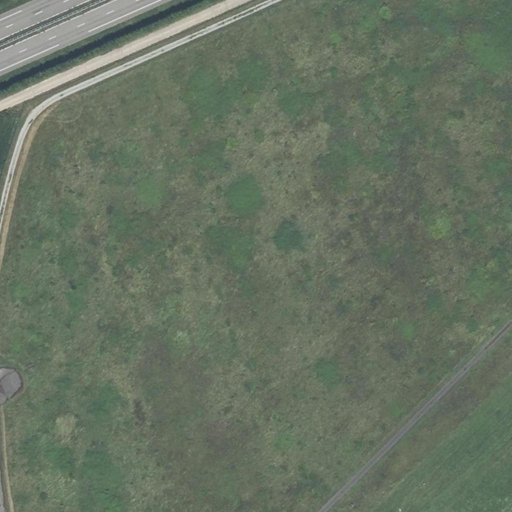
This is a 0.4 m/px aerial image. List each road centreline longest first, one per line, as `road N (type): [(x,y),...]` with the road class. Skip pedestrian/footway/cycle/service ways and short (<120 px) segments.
road 1 (unclassified): [(0,107),(245,0)]
road 2 (trunk): [(0,61),(139,0)]
